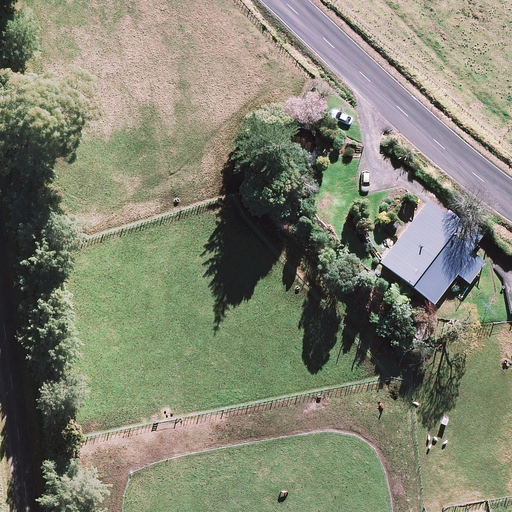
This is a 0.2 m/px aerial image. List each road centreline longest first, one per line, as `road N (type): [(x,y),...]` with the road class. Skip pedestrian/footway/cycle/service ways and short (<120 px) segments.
road 1 (unclassified): [(284,0),(429,139),(511,200)]
road 2 (residential): [(26,511),(0,297)]
